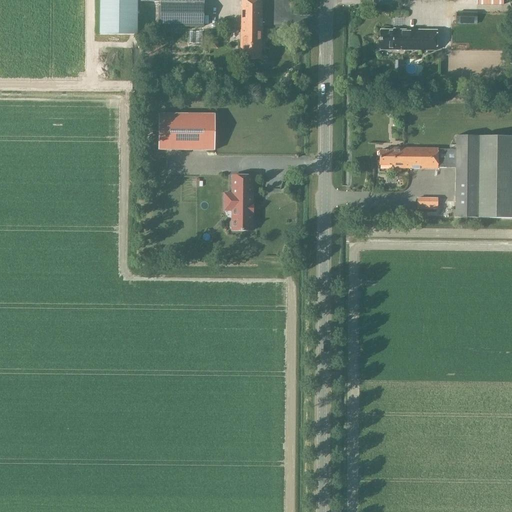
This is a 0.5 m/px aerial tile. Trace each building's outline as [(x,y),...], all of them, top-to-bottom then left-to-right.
[(99,0),(99,34),(136,35),(136,2),(142,2),(141,0),(99,0)] [(160,26),(203,27),(203,0),(141,0),(142,2),(160,2),(160,26)] [(241,60),(244,60),(261,60),(261,1),(241,1),(241,60)] [(477,25),(477,13),(456,13),(456,24),(477,25)] [(436,51),(436,31),(380,30),(380,50),(436,51)] [(214,115),(158,114),(158,150),(214,151),(214,115)] [(511,136),(484,137),(456,137),(455,146),(449,146),(449,150),(438,150),(438,149),(389,148),(389,151),(378,151),(378,156),(379,156),(379,165),(393,165),(393,168),(437,169),(437,168),(455,168),(454,218),(511,218),(511,136)] [(232,176),(232,193),(231,220),(229,222),(229,227),(231,230),(231,231),(251,231),(251,214),(252,214),(252,204),(251,204),(252,176),(232,176)] [(437,210),(438,198),(417,198),(416,210),(437,210)]
